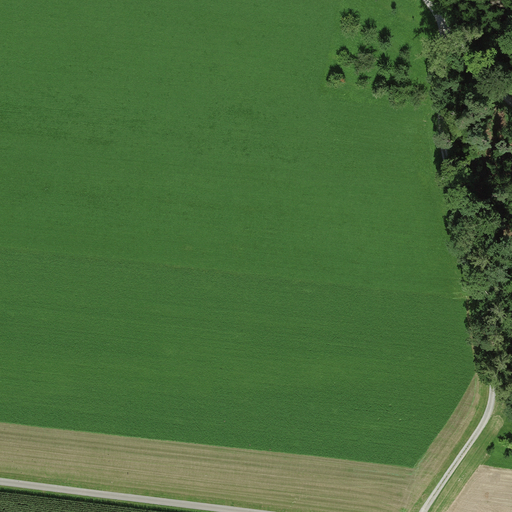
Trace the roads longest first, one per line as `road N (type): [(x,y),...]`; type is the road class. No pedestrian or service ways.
road 1 (track): [(400,0),(411,62),(452,157),(490,401),(423,511)]
road 2 (unclassified): [(244,511),(0,482)]
road 3 (track): [(511,100),(427,0)]
